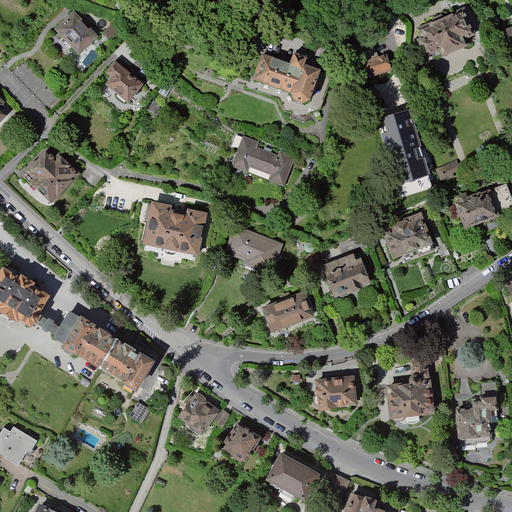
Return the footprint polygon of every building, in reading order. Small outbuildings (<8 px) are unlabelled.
[(422,37),(416,39),(423,56),(440,49),(443,56),(468,45),(466,39),(476,35),(464,7),(418,26),(422,37)] [(60,31),(81,54),(98,38),(76,15),(60,31)] [(105,33),(113,42),(123,34),(114,24),(105,33)] [(264,55),(254,81),(290,94),(293,101),(302,104),(310,101),(321,71),(304,65),(307,58),(294,54),(290,64),(264,55)] [(392,70),(387,54),(363,61),(368,78),(392,70)] [(46,109),(57,99),(24,63),(13,73),(46,109)] [(131,104),(146,87),(118,64),(109,74),(115,79),(109,86),(131,104)] [(399,122),(418,116),(412,97),(393,103),(399,122)] [(0,126),(8,119),(1,111),(7,105),(0,98),(0,126)] [(414,121),(386,129),(401,182),(429,174),(414,121)] [(242,137),(230,167),(247,173),(249,168),(271,176),(269,181),(284,188),(296,157),(280,151),(278,156),(257,148),(259,143),(242,137)] [(47,155),(24,179),(53,206),(81,176),(63,159),(58,166),(47,155)] [(458,159),(436,170),(443,183),(464,172),(458,159)] [(501,217),(492,190),(455,203),(464,230),(501,217)] [(155,204),(146,248),(203,260),(208,231),(202,229),(205,214),(185,210),(184,215),(168,212),(169,206),(155,204)] [(393,260),(434,245),(422,213),(381,228),(393,260)] [(272,273),(283,245),(234,226),(223,253),(272,273)] [(334,300),(371,286),(363,266),(326,280),(334,300)] [(19,277),(3,267),(0,271),(0,311),(18,323),(19,321),(31,328),(33,324),(36,325),(37,324),(42,315),(39,314),(50,296),(34,286),(36,283),(21,274),(19,277)] [(260,309),(270,335),(314,319),(304,293),(260,309)] [(64,344),(80,317),(69,311),(60,327),(53,323),(54,321),(52,319),(49,318),(48,319),(42,315),(37,324),(43,327),(42,329),(44,331),(47,332),(48,331),(55,335),(53,337),(64,344)] [(64,344),(63,346),(99,369),(118,339),(81,316),(80,317),(64,344)] [(155,361),(118,339),(99,369),(137,391),(155,361)] [(414,385),(387,388),(390,421),(434,416),(428,363),(412,365),(414,385)] [(353,380),(315,384),(318,412),(335,411),(335,409),(355,407),(353,380)] [(177,420),(199,437),(216,414),(194,397),(177,420)] [(139,402),(131,416),(143,423),(151,410),(139,402)] [(477,415),(461,415),(462,442),(479,441),(479,439),(492,438),(491,413),(497,412),(496,402),(484,403),(484,406),(476,406),(477,415)] [(224,407),(215,419),(221,424),(230,411),(224,407)] [(260,439),(237,425),(222,447),(245,462),(260,439)] [(38,442),(15,428),(12,433),(5,429),(2,435),(0,434),(0,433),(0,454),(7,459),(6,460),(19,468),(29,451),(32,453),(38,442)] [(318,476),(281,456),(267,481),(305,501),(318,476)] [(349,484),(331,475),(322,495),(340,503),(349,484)] [(374,505),(354,497),(347,511),(374,511),(372,511),(374,505)]
